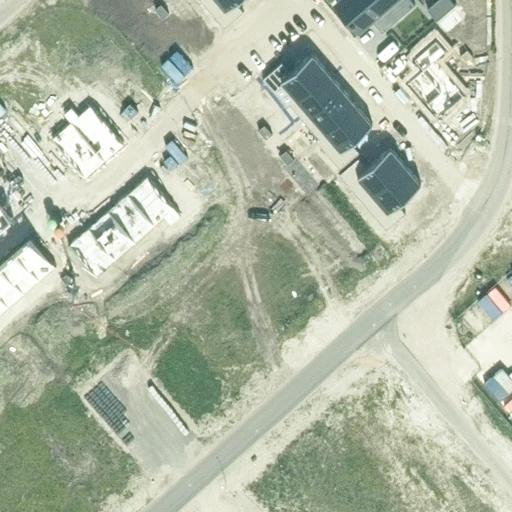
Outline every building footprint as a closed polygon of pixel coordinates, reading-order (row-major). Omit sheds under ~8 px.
[(200,0),(223,26),(242,10),(234,0),(200,0)] [(339,0),(336,3),(358,29),(371,18),(382,31),(414,3),(413,2),(411,0),(339,0)] [(451,0),(435,0),(426,8),(436,19),(454,3),(451,0)] [(160,3),(154,8),(162,17),(167,12),(160,3)] [(421,68),(407,80),(438,117),(464,95),(434,59),(444,50),(435,39),(412,58),(421,68)] [(281,61),(262,77),(286,105),(289,103),(289,102),(326,70),(311,52),(289,70),(281,61)] [(326,70),(289,102),(289,103),(303,120),(341,87),(326,70)] [(341,87),(303,120),(317,136),(318,137),(356,104),(341,87)] [(249,96),(238,106),(257,129),(263,124),(269,119),(249,96)] [(62,111),(69,119),(104,159),(123,142),(89,102),(78,112),(71,104),(62,111)] [(317,136),(315,139),(339,167),(358,150),(350,141),(371,122),(356,104),(318,137),(317,136)] [(69,119),(49,136),(84,176),(104,159),(69,119)] [(263,124),(257,129),(265,138),(271,133),(263,124)] [(357,157),(338,173),(362,201),(404,164),(389,146),(366,166),(357,157)] [(285,149),(279,154),(287,163),(292,158),(285,149)] [(294,158),(282,168),(306,195),(317,186),(317,185),(294,158)] [(404,164),(362,201),(385,228),(405,211),(397,202),(420,182),(404,164)] [(147,174),(127,191),(155,223),(164,216),(170,223),(181,213),(147,174)] [(317,186),(306,195),(314,204),(324,195),(317,186)] [(127,191),(107,208),(135,240),(155,223),(127,191)] [(0,224),(12,214),(0,199),(0,224)] [(107,208),(87,225),(115,257),(135,240),(107,208)] [(418,208),(409,216),(424,234),(433,226),(418,208)] [(201,210),(191,218),(197,224),(206,216),(201,210)] [(87,225),(67,242),(86,263),(73,274),(83,285),(115,257),(87,225)] [(318,248),(308,256),(336,289),(354,273),(336,253),(346,245),(329,225),(312,241),(318,248)] [(30,234),(14,247),(39,277),(55,263),(30,234)] [(167,239),(158,247),(163,253),(173,245),(167,239)] [(14,247),(0,259),(0,263),(24,291),(39,277),(14,247)] [(292,258),(275,273),(291,292),(300,284),(318,304),(336,289),(308,256),(298,265),(292,258)] [(134,260),(125,268),(130,274),(139,266),(134,260)] [(0,263),(0,294),(8,304),(24,291),(0,263)] [(279,309),(262,324),(285,350),(303,335),(289,319),(300,309),(284,290),(272,300),(279,309)] [(0,294),(0,310),(8,304),(0,294)] [(68,324),(59,332),(64,338),(73,330),(68,324)] [(262,324),(245,339),(268,365),(285,350),(262,324)] [(59,332),(50,340),(55,346),(64,338),(59,332)] [(245,339),(228,353),(249,378),(250,380),(268,365),(245,339)] [(33,346),(24,354),(29,360),(39,352),(33,346)] [(226,352),(209,366),(232,393),(249,378),(226,352)] [(24,354),(15,362),(20,368),(29,360),(24,354)] [(362,407),(361,409),(374,424),(392,445),(413,427),(404,417),(420,403),(419,401),(419,402),(389,367),(389,366),(388,365),(367,383),(377,395),(362,408),(362,407)] [(209,366),(192,381),(214,408),(232,393),(209,366)] [(192,381),(174,396),(197,423),(214,408),(192,381)] [(336,410),(318,425),(341,452),(358,437),(365,446),(377,436),(361,417),(350,426),(336,410)] [(318,425),(301,440),(324,466),(341,452),(318,425)] [(301,440),(283,455),(285,456),(306,481),(324,466),(301,440)] [(121,450),(104,465),(127,491),(144,477),(121,450)] [(285,456),(268,471),(290,498),(308,483),(306,481),(285,456)] [(104,465),(87,480),(109,506),(127,491),(104,465)] [(268,471),(250,486),(272,511),(273,511),(290,498),(268,471)] [(511,496),(493,474),(482,484),(503,509),(511,500),(511,496)] [(87,480),(69,494),(84,511),(102,511),(109,506),(87,480)] [(68,493),(51,508),(54,511),(84,511),(69,494),(68,493)] [(498,511),(485,497),(467,511),(498,511)]
